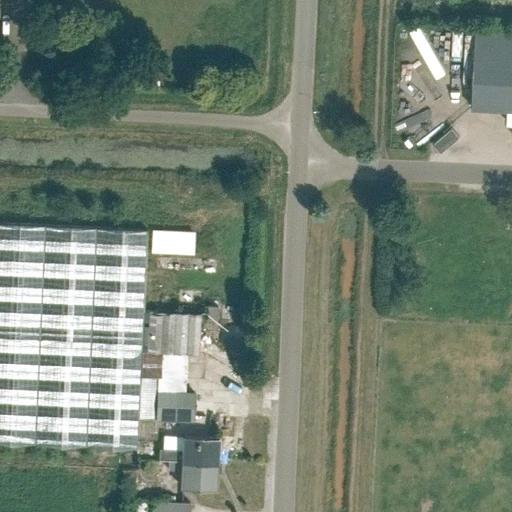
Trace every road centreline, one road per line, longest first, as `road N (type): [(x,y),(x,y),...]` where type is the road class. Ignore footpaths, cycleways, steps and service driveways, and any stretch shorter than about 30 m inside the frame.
road 1 (unclassified): [(282,511),(299,167)]
road 2 (unclassified): [(298,124),(0,110)]
road 3 (unclassified): [(511,177),(299,167)]
road 4 (unclassified): [(298,124),(305,0)]
